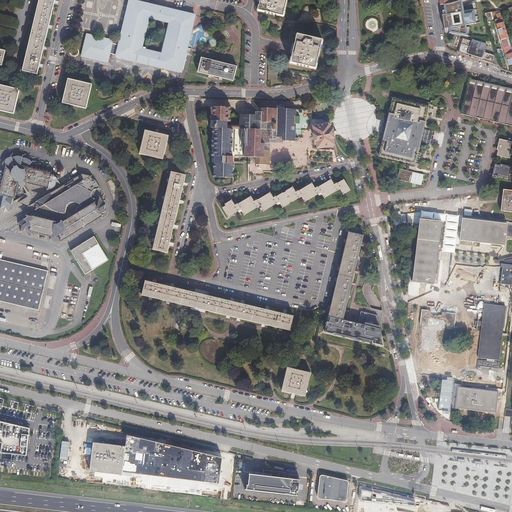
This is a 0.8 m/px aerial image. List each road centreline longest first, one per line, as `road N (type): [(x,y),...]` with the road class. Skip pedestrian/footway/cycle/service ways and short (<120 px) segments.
road 1 (secondary): [(0,387),(381,477)]
road 2 (secondary): [(393,429),(149,376)]
road 3 (residential): [(218,285),(315,304),(340,212)]
road 4 (tertiary): [(405,374),(370,206)]
road 5 (tertiary): [(97,150),(117,165),(132,205),(112,304)]
road 6 (residential): [(361,163),(206,193)]
road 7 (residential): [(344,78),(286,94),(189,92)]
road 8 (residential): [(36,132),(67,0)]
road 9 (residential): [(216,236),(340,212)]
road 10 (motorway): [(125,511),(0,497)]
road 11 (residential): [(254,85),(249,17),(195,0)]
